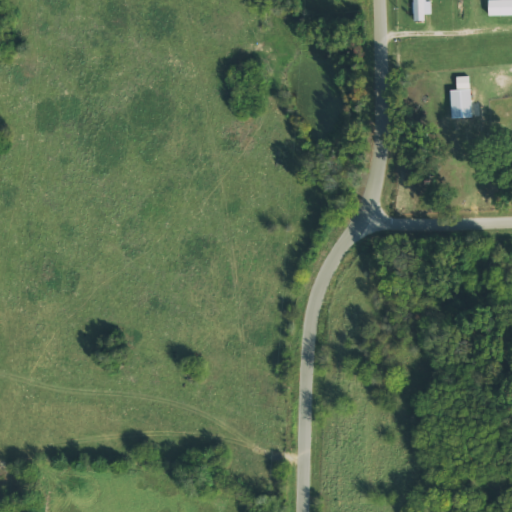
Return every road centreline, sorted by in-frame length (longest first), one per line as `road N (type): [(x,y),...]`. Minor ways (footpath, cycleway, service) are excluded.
road 1 (residential): [(310,511),(324,310),(375,217),(386,177),(379,0)]
road 2 (residential): [(388,226),(511,223)]
